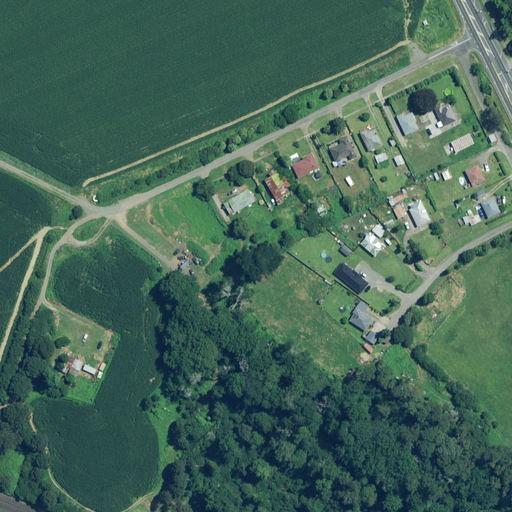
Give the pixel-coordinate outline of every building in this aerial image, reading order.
[(456,121),(449,104),(435,110),(440,121),(436,123),(439,129),(456,121)] [(419,129),(416,123),(418,122),(413,112),(404,116),(403,114),(396,117),(405,136),(419,129)] [(383,145),(374,128),(360,135),(368,152),(383,145)] [(474,144),(469,134),(451,144),(456,153),(474,144)] [(497,140),(493,134),(488,137),(492,143),(497,140)] [(357,157),(346,137),(339,140),(341,144),(329,150),(336,163),(348,157),(350,161),(357,157)] [(396,145),(392,137),(385,140),(388,148),(396,145)] [(387,160),(384,153),(375,157),(378,164),(387,160)] [(318,169),(311,154),(306,157),(291,165),(298,179),(318,169)] [(405,164),(401,156),(394,159),(398,167),(405,164)] [(485,180),(477,164),(464,171),(472,187),(485,180)] [(292,185),(282,168),(263,179),(279,205),(282,203),(281,200),(290,195),(286,188),(292,185)] [(451,179),(448,171),(442,173),(445,181),(451,179)] [(350,192),(347,187),(341,190),(344,195),(350,192)] [(255,201),(248,190),(223,204),(230,216),(255,201)] [(406,197),(402,190),(391,196),(387,199),(391,206),(406,197)] [(500,213),(494,199),(481,205),(488,219),(500,213)] [(430,221),(420,201),(405,209),(407,215),(410,213),(417,228),(430,221)] [(406,216),(401,205),(393,209),(398,220),(406,216)] [(458,212),(456,207),(447,212),(450,217),(458,212)] [(480,221),(475,212),(462,219),(465,224),(469,222),(471,226),(480,221)] [(385,232),(377,225),(372,231),(380,238),(385,232)] [(384,246),(369,233),(360,244),(375,257),(384,246)] [(352,251),(344,245),(339,250),(347,257),(352,251)] [(360,275),(345,263),(336,273),(351,286),(360,275)] [(365,332),(370,325),(372,327),(379,317),(366,309),(368,306),(360,301),(353,312),(347,320),(365,332)] [(379,337),(371,332),(365,340),(374,345),(379,337)] [(94,375),(96,370),(67,356),(59,370),(77,379),(82,370),(94,375)]
